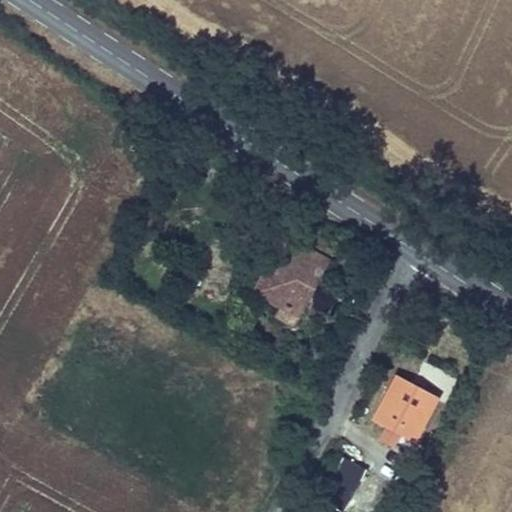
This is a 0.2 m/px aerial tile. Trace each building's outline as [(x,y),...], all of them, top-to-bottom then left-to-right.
[(325,258),(332,243),(289,219),(280,233),(325,258)] [(291,321),(325,258),(280,233),(254,282),(266,289),(278,297),(271,309),(291,321)] [(260,302),(271,309),(278,297),(266,289),(260,302)] [(372,413),(410,433),(432,392),(394,372),(372,413)] [(341,449),(329,470),(355,484),(365,463),(341,449)] [(355,484),(329,470),(306,511),(330,511),(336,502),(344,506),(355,484)]
